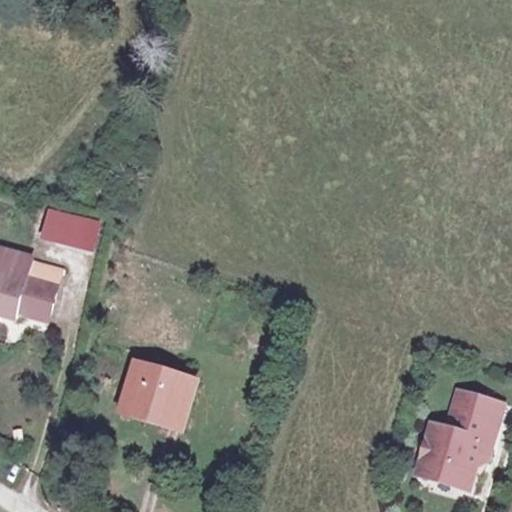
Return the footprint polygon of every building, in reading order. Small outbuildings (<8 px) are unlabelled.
[(78,214),(54,207),(47,231),(71,238),(78,214)] [(102,220),(78,214),(71,238),(95,245),(102,220)] [(20,307),(50,315),(58,287),(26,277),(31,260),(0,251),(0,308),(0,309),(18,314),(20,307)] [(199,381),(143,365),(130,407),(187,424),(199,381)] [(498,399),(454,387),(444,427),(430,423),(417,471),(463,483),(472,453),(482,456),(498,399)]
